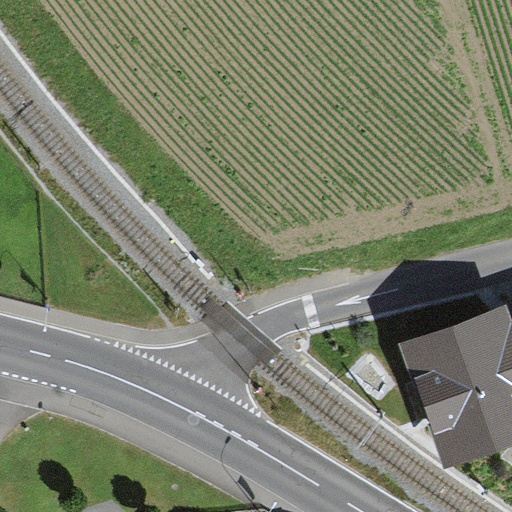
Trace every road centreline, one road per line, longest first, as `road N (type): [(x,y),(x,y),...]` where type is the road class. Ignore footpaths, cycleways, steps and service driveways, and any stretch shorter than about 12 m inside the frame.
road 1 (unclassified): [(511,258),(273,321),(204,363),(170,401)]
road 2 (primary): [(363,511),(170,401)]
road 3 (primary): [(170,401),(0,343)]
